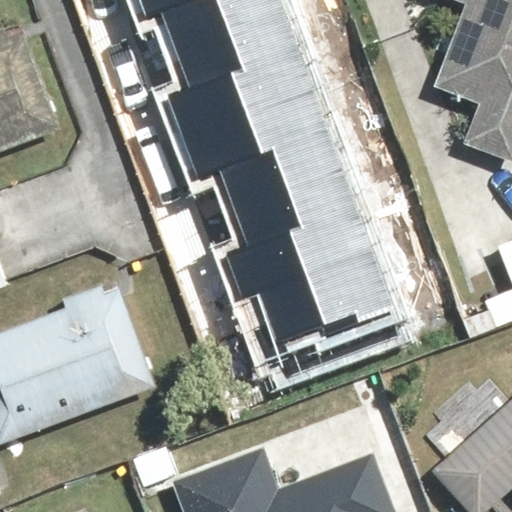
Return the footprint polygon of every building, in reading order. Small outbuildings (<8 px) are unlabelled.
[(265,288),(282,334),(307,325),(317,352),(402,321),(285,0),(137,0),(144,16),(157,12),(184,85),(168,91),(199,175),(222,167),(249,244),(229,251),(245,295),(265,288)] [(511,0),(463,0),(481,7),(449,88),(494,106),(478,145),(511,158),(511,0)] [(0,160),(76,133),(40,35),(24,40),(21,29),(0,36),(0,160)] [(0,241),(0,294),(18,289),(0,241)] [(0,341),(0,413),(13,448),(171,390),(135,292),(120,297),(117,288),(77,302),(81,311),(0,341)] [(504,511),(511,505),(511,416),(448,475),(482,511),(504,511)] [(175,469),(189,511),(385,511),(400,507),(378,444),(279,478),(265,437),(175,469)]
